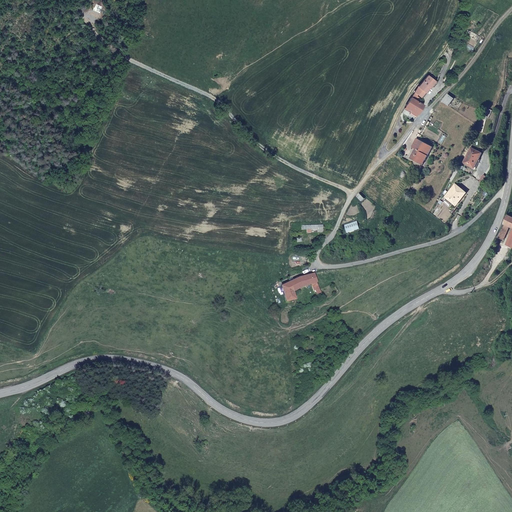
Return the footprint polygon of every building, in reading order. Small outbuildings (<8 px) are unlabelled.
[(427,91),(435,80),(429,75),(417,88),(414,92),(423,98),(428,92),(427,91)] [(450,105),(454,98),(449,94),(444,103),(450,105)] [(415,119),(424,104),(413,97),(404,112),(415,119)] [(427,162),(435,149),(419,139),(413,148),(417,150),(412,158),(422,165),(425,161),(427,162)] [(474,168),(482,153),(470,147),(462,162),(474,168)] [(456,206),(466,193),(454,185),(445,197),(456,206)] [(511,218),(508,217),(498,239),(504,241),(511,228),(511,235),(507,247),(511,248),(511,218)] [(362,227),(358,221),(345,227),(348,233),(362,227)] [(324,232),(323,224),(302,226),(302,231),(318,230),(319,233),(324,232)] [(323,294),(316,275),(305,278),(307,286),(315,285),(319,295),(323,294)] [(307,286),(305,278),(292,282),(293,290),(307,286)] [(295,300),(293,290),(292,282),(282,285),(285,302),(295,300)]
